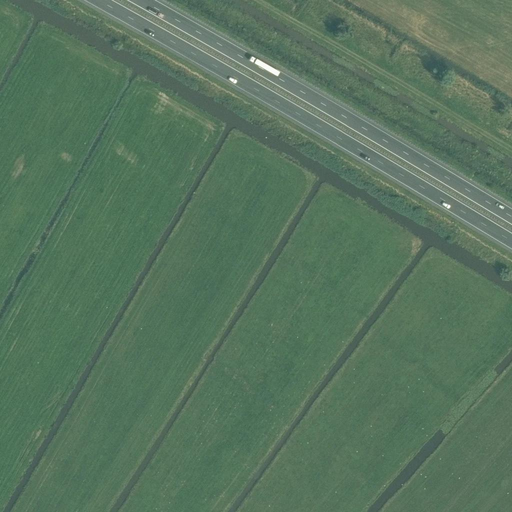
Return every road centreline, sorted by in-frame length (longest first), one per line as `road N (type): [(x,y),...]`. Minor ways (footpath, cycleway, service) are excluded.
road 1 (trunk): [(96,0),(511,241)]
road 2 (trunk): [(511,217),(139,0)]
road 3 (track): [(248,0),(511,153)]
